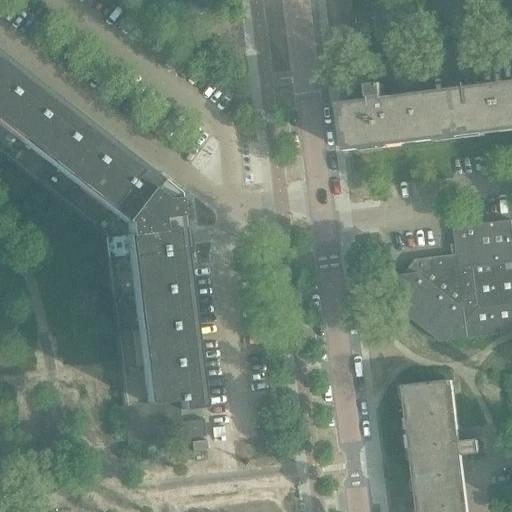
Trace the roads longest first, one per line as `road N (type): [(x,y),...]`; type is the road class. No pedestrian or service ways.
road 1 (unclassified): [(359,511),(323,222)]
road 2 (unclassified): [(320,197),(296,0)]
road 3 (residential): [(323,222),(422,211),(452,188),(511,180)]
